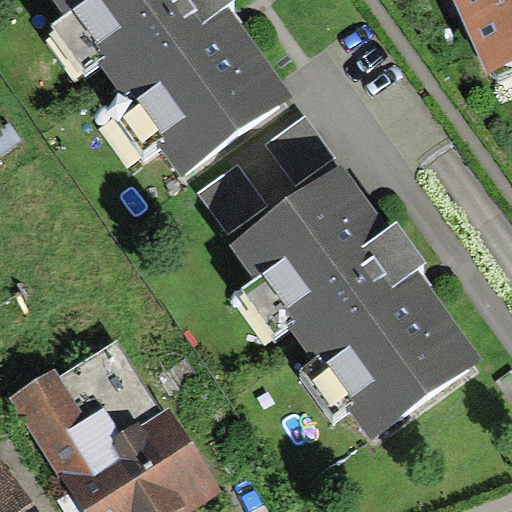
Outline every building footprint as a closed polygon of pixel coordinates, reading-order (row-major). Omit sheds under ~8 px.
[(127,104),(115,113),(146,155),(163,143),(189,179),(298,99),(234,12),(244,5),(240,0),(53,0),(67,18),(51,30),(87,79),(102,69),(127,104)] [(511,0),(461,0),(492,68),(511,59),(511,0)] [(304,119),(267,145),(296,186),(333,160),(304,119)] [(238,167),(202,194),(230,231),(265,204),(238,167)] [(331,418),(352,404),(375,437),(483,361),(421,273),(430,268),(400,225),(392,231),(348,170),(235,248),(260,284),(245,294),(278,342),(290,333),(310,362),(298,371),(331,418)] [(52,370),(11,396),(84,511),(190,511),(226,489),(170,401),(160,407),(118,340),(57,378),(52,370)] [(0,511),(30,511),(0,465),(0,511)]
